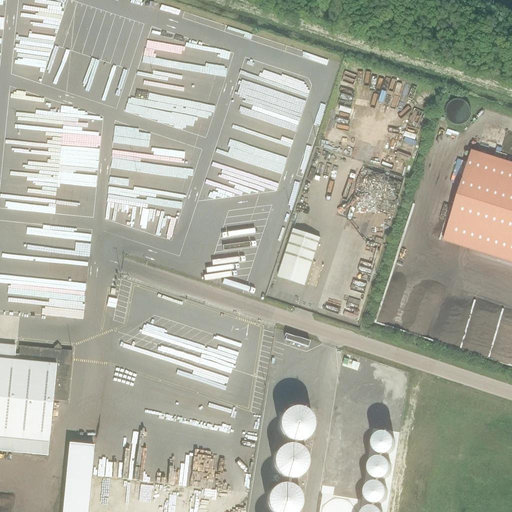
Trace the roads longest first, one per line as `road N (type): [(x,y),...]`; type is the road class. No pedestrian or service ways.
road 1 (unclassified): [(511,392),(129,266)]
road 2 (unknown): [(101,259),(132,41),(118,14),(89,0)]
road 3 (unknown): [(273,313),(196,329),(92,330),(22,326),(0,312)]
